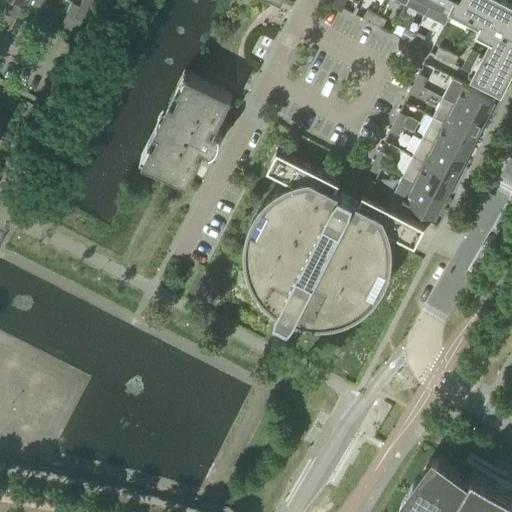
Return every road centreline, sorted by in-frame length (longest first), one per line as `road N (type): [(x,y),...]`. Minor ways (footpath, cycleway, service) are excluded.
road 1 (residential): [(274,79),(356,122),(382,71),(298,28)]
road 2 (residential): [(184,256),(274,79)]
road 3 (tertiary): [(421,345),(511,180)]
road 4 (residential): [(511,425),(451,387),(421,345)]
